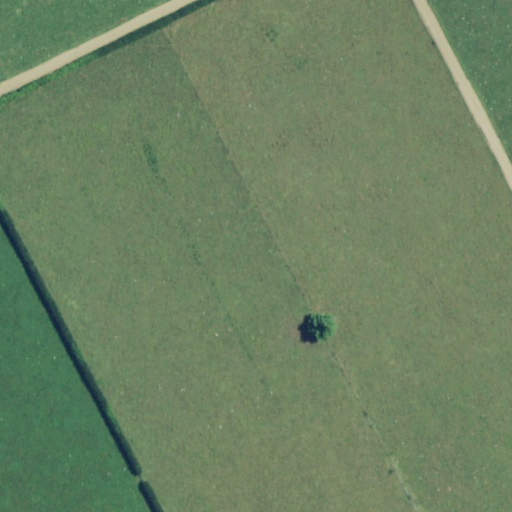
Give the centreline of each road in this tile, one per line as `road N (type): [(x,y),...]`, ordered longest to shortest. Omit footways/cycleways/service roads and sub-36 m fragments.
road 1 (track): [(0,94),(190,0)]
road 2 (track): [(414,0),(511,186)]
